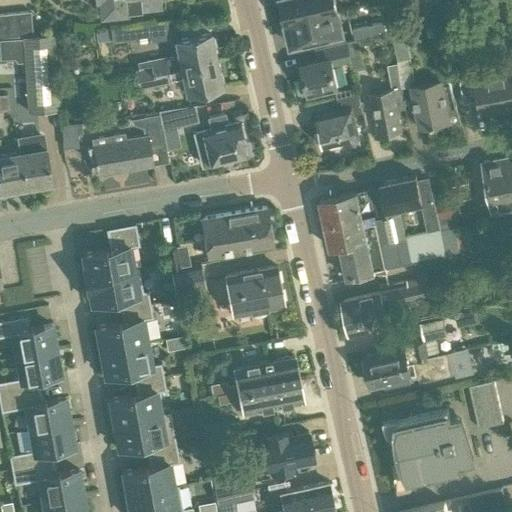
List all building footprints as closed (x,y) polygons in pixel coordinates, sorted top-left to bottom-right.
[(2,0),(3,8),(40,7),(40,0),(2,0)] [(94,0),(95,7),(100,7),(100,9),(125,7),(125,4),(159,1),(158,0),(94,0)] [(336,6),(334,0),(280,0),(280,1),(277,1),(280,15),(284,15),(285,19),(336,6)] [(341,30),(336,6),(285,19),(286,23),(282,24),(286,38),(289,37),(291,42),(341,30)] [(30,10),(0,11),(0,35),(32,33),(30,10)] [(352,25),(354,36),(386,29),(383,17),(352,25)] [(148,23),(95,29),(96,41),(149,35),(148,23)] [(434,24),(425,26),(428,37),(437,34),(434,24)] [(404,27),(391,29),(397,58),(410,55),(408,47),(416,35),(404,27)] [(139,68),(135,69),(136,75),(215,58),(210,31),(175,38),(179,55),(166,57),(166,56),(138,62),(139,68)] [(53,34),(0,37),(0,59),(13,58),(15,62),(23,61),(27,107),(27,110),(58,108),(58,104),(53,34)] [(358,37),(350,39),(347,40),(351,60),(353,69),(365,66),(358,37)] [(351,60),(347,40),(315,47),(318,58),(301,62),(305,76),(299,77),(303,92),(308,91),(337,84),(337,83),(342,81),(338,63),(351,60)] [(482,62),(456,67),(463,102),(480,99),(483,102),(485,112),(511,106),(511,70),(509,71),(509,67),(511,62),(511,54),(499,57),(499,59),(482,62)] [(215,58),(136,75),(139,87),(183,77),(187,92),(221,85),(215,58)] [(444,76),(410,83),(419,125),(448,119),(449,124),(461,121),(457,104),(450,106),(444,76)] [(68,80),(62,95),(77,100),(82,85),(68,80)] [(401,86),(370,92),(378,133),(402,128),(398,108),(405,106),(401,86)] [(320,128),(316,129),(319,141),(323,140),(324,144),(358,135),(353,114),(362,112),(357,91),(336,96),(339,109),(317,114),(320,128)] [(194,103),(158,108),(159,113),(162,128),(176,125),(198,120),(194,103)] [(203,130),(194,132),(202,164),(211,161),(246,153),(238,121),(227,124),(224,112),(209,116),(211,128),(203,130)] [(111,139),(92,143),(98,173),(152,164),(148,143),(160,141),(165,140),(162,128),(159,113),(143,115),(146,133),(144,133),(124,137),(123,131),(110,133),(111,139)] [(82,122),(62,123),(63,133),(78,132),(82,132),(82,122)] [(38,132),(16,136),(19,150),(25,185),(51,181),(45,146),(43,136),(38,132)] [(19,150),(0,153),(0,189),(25,185),(19,150)] [(511,173),(508,154),(484,159),(494,210),(511,206),(511,173)] [(361,213),(324,221),(329,245),(339,243),(346,274),(385,266),(385,263),(445,250),(445,249),(427,177),(420,178),(418,170),(380,178),(387,208),(419,201),(426,230),(405,235),(399,211),(385,214),(363,219),(361,213)] [(428,176),(427,177),(445,249),(460,245),(454,216),(460,215),(457,201),(470,198),(467,183),(452,187),(455,201),(435,205),(428,176)] [(356,189),(319,197),(324,221),(361,213),(360,208),(372,205),(368,187),(356,190),(356,189)] [(200,217),(188,219),(190,227),(201,225),(203,237),(233,233),(232,228),(268,222),(265,205),(200,216),(200,217)] [(110,246),(82,252),(84,264),(83,264),(85,276),(138,266),(138,265),(133,266),(129,244),(138,242),(134,221),(107,226),(110,246)] [(203,237),(203,238),(206,254),(271,243),(268,222),(232,228),(233,233),(203,237)] [(176,244),(165,246),(168,261),(168,264),(169,267),(180,265),(176,244)] [(180,265),(169,267),(173,291),(203,286),(199,261),(190,263),(188,263),(180,265)] [(275,264),(224,274),(229,301),(231,313),(283,303),(275,264)] [(142,289),(138,266),(85,276),(87,287),(89,287),(91,300),(119,294),(121,306),(149,301),(147,288),(142,289)] [(411,283),(394,287),(397,299),(413,296),(411,283)] [(394,287),(341,299),(349,333),(388,324),(387,320),(389,320),(392,316),(390,308),(385,306),(385,304),(389,301),(397,299),(394,287)] [(152,315),(149,301),(121,306),(124,319),(95,324),(98,336),(96,336),(97,347),(99,346),(100,348),(147,339),(142,317),(152,315)] [(56,347),(51,323),(28,328),(25,315),(0,319),(0,334),(12,333),(16,355),(56,347)] [(443,315),(419,321),(423,338),(436,335),(447,332),(443,315)] [(386,348),(364,353),(368,368),(439,351),(436,335),(423,338),(404,343),(403,341),(386,345),(386,348)] [(151,362),(147,339),(100,348),(100,349),(98,350),(100,360),(102,360),(104,372),(133,367),(135,379),(163,374),(160,360),(151,362)] [(482,358),(511,354),(511,341),(480,345),(482,358)] [(60,371),(56,347),(16,355),(20,376),(0,380),(0,394),(39,388),(37,376),(60,371)] [(428,354),(368,368),(371,383),(393,378),(394,381),(412,377),(412,376),(420,373),(421,378),(453,370),(448,350),(440,352),(439,351),(428,354)] [(224,380),(209,383),(212,394),(216,393),(236,389),(297,376),(292,354),(231,366),(234,378),(235,384),(227,385),(226,380),(224,380)] [(177,373),(175,385),(196,388),(197,376),(177,373)] [(165,387),(163,374),(135,379),(137,391),(109,396),(113,420),(169,410),(169,409),(160,411),(156,389),(165,387)] [(236,389),(216,393),(218,402),(238,397),(241,411),(302,399),(297,376),(236,389)] [(494,378),(469,384),(478,426),(503,421),(494,378)] [(41,400),(39,388),(0,394),(0,405),(1,409),(25,405),(29,427),(69,420),(65,396),(41,400)] [(399,432),(392,433),(399,468),(407,467),(410,480),(461,469),(458,456),(462,455),(462,452),(470,450),(460,417),(450,420),(447,407),(396,418),(399,432)] [(176,446),(169,410),(113,420),(117,444),(146,439),(148,451),(176,446)] [(223,417),(201,422),(204,437),(226,433),(223,417)] [(73,444),(69,420),(29,427),(33,449),(9,453),(11,468),(52,460),(50,448),(73,444)] [(262,439),(265,454),(312,445),(310,430),(292,434),(291,430),(264,434),(265,438),(262,439)] [(312,445),(265,454),(267,468),(270,468),(271,472),(297,467),(297,463),(315,460),(312,445)] [(178,459),(176,446),(148,451),(150,463),(122,469),(124,480),(122,481),(124,491),(126,491),(126,493),(178,483),(178,482),(173,483),(169,461),(178,459)] [(189,473),(209,474),(210,448),(190,447),(189,473)] [(54,472),(52,460),(11,468),(14,482),(38,477),(42,499),(82,492),(78,468),(54,472)] [(224,485),(212,488),(215,502),(234,498),(252,494),(249,479),(224,485)] [(283,509),(273,511),(332,511),(335,511),(327,480),(280,492),(283,509)] [(182,506),(178,483),(126,493),(127,494),(125,495),(127,505),(129,505),(129,511),(155,511),(159,511),(192,511),(192,504),(182,506)] [(480,491),(470,493),(471,498),(473,506),(473,511),(484,511),(483,503),(480,491)] [(86,511),(82,492),(42,499),(44,511),(86,511)] [(447,511),(445,499),(398,511),(447,511)] [(12,511),(11,503),(0,504),(0,511),(12,511)]
